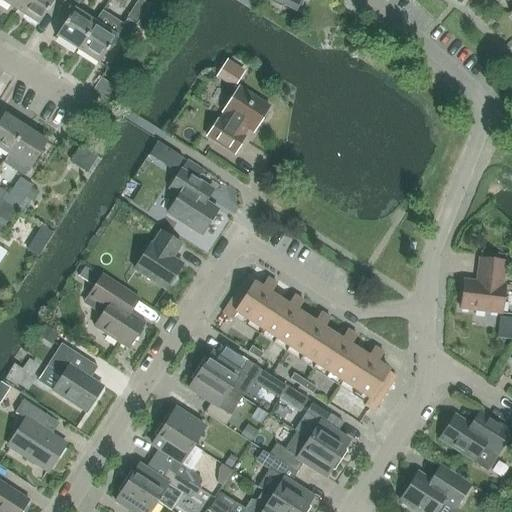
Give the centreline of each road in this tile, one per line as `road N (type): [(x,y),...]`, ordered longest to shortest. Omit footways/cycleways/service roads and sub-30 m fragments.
road 1 (residential): [(60,511),(230,257),(251,252),(345,311),(424,311)]
road 2 (residential): [(424,311),(434,252),(485,113),(479,96),(371,0)]
road 3 (residential): [(351,511),(422,396),(424,311)]
